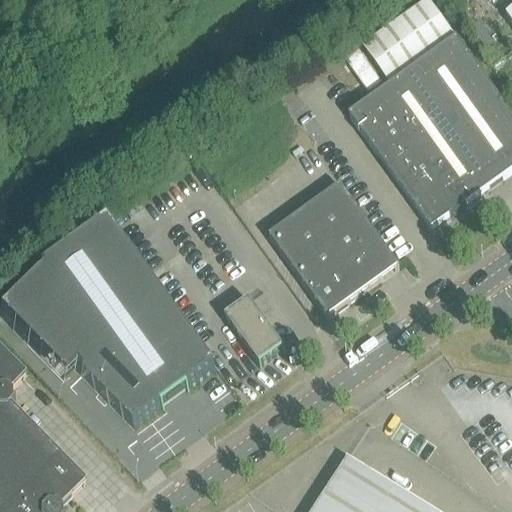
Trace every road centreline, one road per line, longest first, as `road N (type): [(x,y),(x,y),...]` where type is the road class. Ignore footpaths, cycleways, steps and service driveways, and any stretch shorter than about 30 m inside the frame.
road 1 (unclassified): [(167,511),(495,274)]
road 2 (unknown): [(498,511),(444,448),(389,350)]
road 3 (residential): [(0,71),(98,0)]
